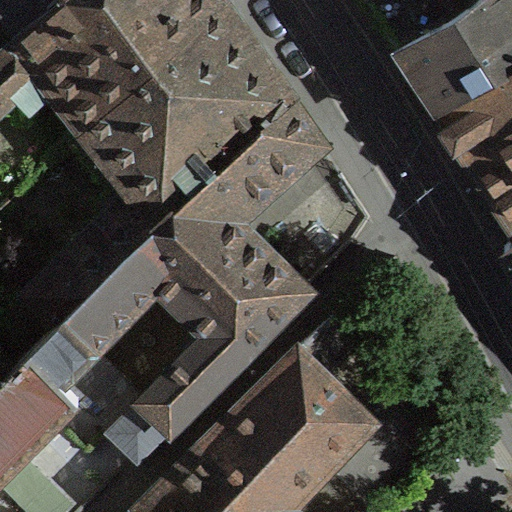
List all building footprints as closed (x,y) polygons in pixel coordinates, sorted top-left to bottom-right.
[(56,0),(21,31),(24,33),(0,54),(0,105),(34,73),(79,132),(218,7),(213,0),(56,0)] [(0,0),(0,54),(24,33),(21,31),(56,0),(0,0)] [(432,113),(511,65),(511,0),(357,0),(389,47),(432,113)] [(127,192),(154,226),(154,225),(285,98),(238,35),(218,7),(79,132),(127,192)] [(511,65),(432,113),(471,171),(511,234),(511,65)] [(318,146),(285,98),(154,225),(157,228),(58,322),(56,320),(53,323),(23,354),(70,403),(135,461),(303,291),(247,235),(234,222),(318,146)] [(154,226),(127,192),(24,295),(53,323),(56,320),(58,322),(157,228),(154,225),(154,226)] [(511,245),(503,255),(511,266),(511,245)] [(290,511),(287,509),(369,424),(294,349),(131,511),(290,511)] [(0,473),(70,403),(23,354),(0,376),(0,473)]
